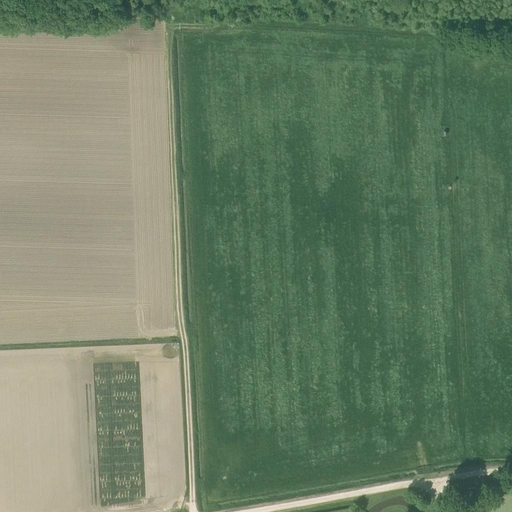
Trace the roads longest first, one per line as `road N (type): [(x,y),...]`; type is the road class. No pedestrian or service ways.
road 1 (track): [(171,36),(197,511)]
road 2 (track): [(266,511),(428,482),(511,477)]
